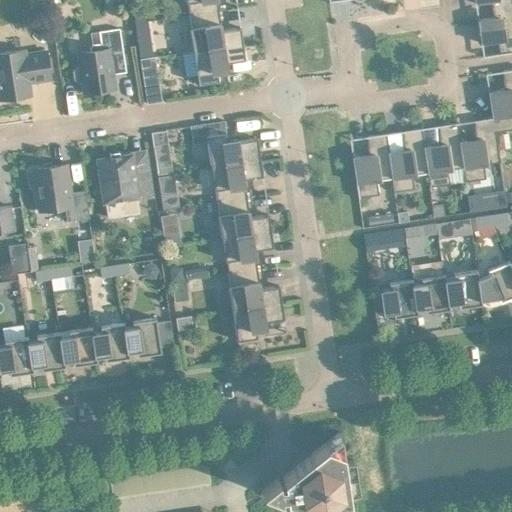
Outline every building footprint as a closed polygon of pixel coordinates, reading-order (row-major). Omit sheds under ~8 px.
[(186,0),(189,13),(219,9),(217,0),(186,0)] [(479,0),(491,0),(495,15),(495,16),(511,13),(511,0),(474,0),(475,1),(476,1),(479,0)] [(145,9),(134,11),(135,20),(146,19),(145,9)] [(189,13),(194,49),(243,41),(241,25),(221,28),(219,9),(189,13)] [(511,13),(495,16),(495,15),(479,18),(479,17),(477,17),(481,41),(482,41),(497,38),(500,53),(511,50),(511,13)] [(112,69),(115,65),(125,64),(120,26),(99,29),(101,41),(93,42),(90,46),(90,49),(79,51),(81,65),(77,65),(74,69),(75,77),(79,79),(83,79),(85,90),(115,86),(112,69)] [(243,41),(194,49),(182,50),(186,74),(198,72),(199,81),(219,78),(217,68),(228,67),(227,60),(246,58),(243,41)] [(36,77),(36,79),(51,77),(47,49),(24,52),(24,47),(0,50),(0,96),(30,92),(28,78),(36,77)] [(140,57),(142,69),(157,66),(155,54),(140,57)] [(488,89),(492,116),(493,115),(495,130),(496,130),(511,127),(511,67),(503,69),(504,88),(490,90),(489,89),(488,89)] [(160,85),(145,88),(147,102),(162,100),(160,85)] [(475,137),(461,139),(460,139),(464,165),(463,165),(465,180),(486,177),(484,162),(500,160),(496,130),(495,130),(493,115),(492,116),(474,118),(475,137)] [(440,143),(425,144),(424,144),(428,171),(427,171),(430,185),(450,182),(448,168),(463,165),(464,165),(460,139),(461,139),(459,122),(459,120),(438,124),(440,143)] [(404,148),(390,150),(389,150),(393,176),(392,176),(394,190),(415,187),(413,173),(427,171),(428,171),(424,144),(425,144),(423,127),(423,126),(403,129),(404,148)] [(207,133),(211,164),(261,157),(257,136),(238,138),(238,137),(228,139),(227,130),(207,133)] [(389,150),(390,150),(387,132),(388,132),(388,131),(367,134),(369,153),(354,155),(352,155),(359,197),(360,197),(360,195),(379,192),(377,178),(392,176),(393,176),(389,150)] [(98,157),(104,199),(106,199),(108,215),(140,210),(138,194),(151,192),(146,162),(134,164),(132,152),(98,157)] [(211,164),(217,200),(247,196),(244,176),(263,173),(261,157),(211,164)] [(156,160),(158,172),(173,170),(171,158),(156,160)] [(31,184),(35,183),(39,209),(65,205),(67,219),(90,215),(86,188),(72,190),(67,162),(32,167),(33,169),(28,170),(31,184)] [(177,192),(161,195),(163,206),(179,204),(177,192)] [(217,200),(222,236),(271,228),(269,212),(249,215),(247,196),(217,200)] [(443,201),(432,202),(434,215),(445,214),(443,201)] [(0,230),(14,228),(10,203),(0,204),(0,230)] [(407,209),(397,210),(399,220),(409,219),(407,209)] [(506,210),(490,213),(492,223),(508,220),(506,210)] [(392,211),(367,215),(369,223),(394,219),(392,211)] [(492,223),(490,213),(475,215),(476,225),(492,223)] [(450,219),(436,221),(437,231),(452,229),(450,219)] [(437,231),(436,221),(422,223),(423,233),(437,231)] [(222,236),(227,271),(257,267),(254,247),(274,245),(271,228),(222,236)] [(363,232),(365,242),(379,240),(378,230),(363,232)] [(180,233),(164,235),(165,243),(181,241),(180,233)] [(24,240),(9,242),(12,270),(28,268),(24,240)] [(35,244),(27,245),(30,269),(35,269),(39,268),(35,244)] [(489,271),(479,275),(477,276),(480,298),(482,298),(498,295),(500,300),(511,294),(511,268),(511,267),(511,266),(511,264),(510,258),(487,267),(489,271)] [(128,261),(114,263),(115,273),(129,271),(128,261)] [(115,273),(114,263),(99,265),(101,275),(115,273)] [(63,264),(49,267),(50,277),(65,274),(63,264)] [(182,265),(168,267),(171,281),(184,279),(182,265)] [(50,277),(49,267),(39,268),(35,269),(36,279),(50,277)] [(227,271),(232,307),(282,300),(279,283),(260,286),(257,267),(227,271)] [(454,275),(445,277),(444,277),(448,303),(449,302),(458,301),(459,305),(482,302),(482,298),(480,298),(477,276),(479,275),(477,267),(453,271),(454,275)] [(422,280),(413,281),(412,282),(416,307),(417,307),(425,306),(426,310),(450,307),(449,302),(448,303),(444,277),(445,277),(445,272),(421,276),(422,280)] [(412,282),(413,281),(413,277),(389,281),(389,285),(379,286),(383,312),(393,311),(394,315),(418,311),(417,307),(416,307),(412,282)] [(186,279),(172,281),(175,300),(189,297),(186,279)] [(282,300),(232,307),(237,338),(257,335),(256,327),(266,325),(265,319),(284,316),(282,300)] [(176,315),(178,327),(193,325),(191,313),(176,315)] [(133,323),(125,324),(123,324),(127,351),(129,350),(137,349),(138,353),(161,350),(161,345),(160,345),(156,320),(157,320),(156,315),(132,319),(133,323)] [(101,328),(93,329),(91,329),(95,355),(97,355),(105,354),(106,358),(129,354),(129,350),(127,351),(123,324),(125,324),(124,320),(100,324),(101,328)] [(69,333),(61,334),(59,334),(63,360),(65,360),(73,359),(73,363),(97,359),(97,355),(95,355),(91,329),(93,329),(92,325),(68,328),(69,333)] [(37,337),(29,339),(27,339),(31,365),(32,365),(41,363),(41,368),(65,364),(65,360),(63,360),(59,334),(61,334),(60,330),(36,333),(37,337)] [(5,342),(0,342),(0,369),(9,368),(9,372),(33,369),(32,365),(31,365),(27,339),(29,339),(28,334),(4,338),(5,342)] [(280,490),(284,490),(285,495),(327,511),(350,511),(348,492),(359,490),(354,457),(343,459),(339,430),(338,430),(282,474),(283,480),(278,480),(277,475),(261,488),(280,496),(280,490)]
